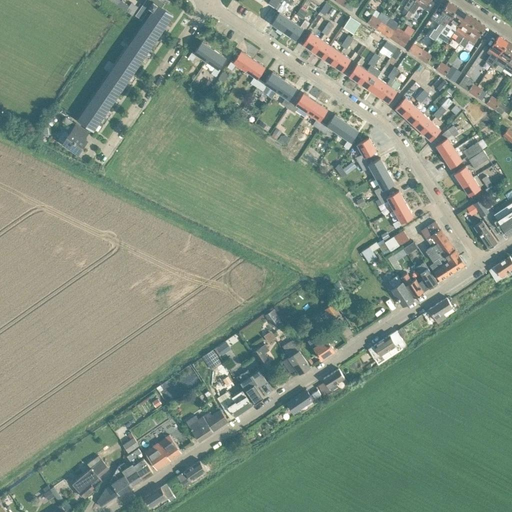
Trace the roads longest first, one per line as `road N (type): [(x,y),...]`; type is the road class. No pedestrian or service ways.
road 1 (tertiary): [(105,511),(479,265)]
road 2 (residential): [(479,265),(400,140),(207,3)]
road 3 (residential): [(98,162),(207,3)]
